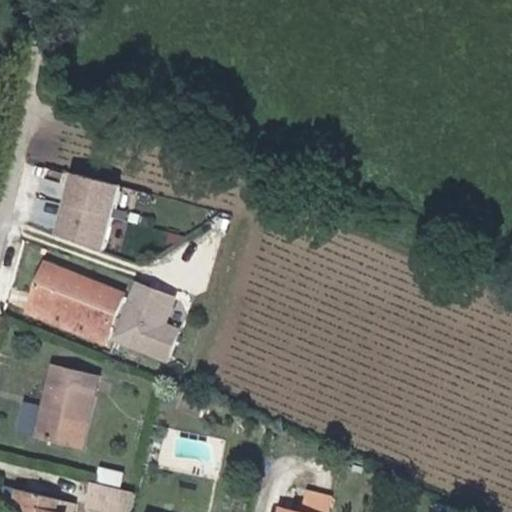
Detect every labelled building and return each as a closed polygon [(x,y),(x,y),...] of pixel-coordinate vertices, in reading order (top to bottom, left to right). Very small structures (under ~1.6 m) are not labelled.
[(60,83),(53,100),(79,111),(88,89),(62,78),(60,83)] [(118,186),(69,172),(50,233),(100,248),(118,186)] [(31,313),(116,345),(118,341),(136,293),(85,274),(88,267),(56,256),(31,313)] [(142,279),(136,293),(118,341),(177,363),(191,327),(176,321),(186,295),(142,279)] [(58,376),(48,420),(41,451),(84,461),(101,387),(58,376)] [(41,451),(48,420),(33,417),(24,447),(41,451)] [(106,469),(104,481),(125,485),(127,472),(106,469)] [(131,511),(133,506),(108,499),(103,511),(131,511)] [(57,511),(58,511),(23,502),(20,511),(57,511)]
